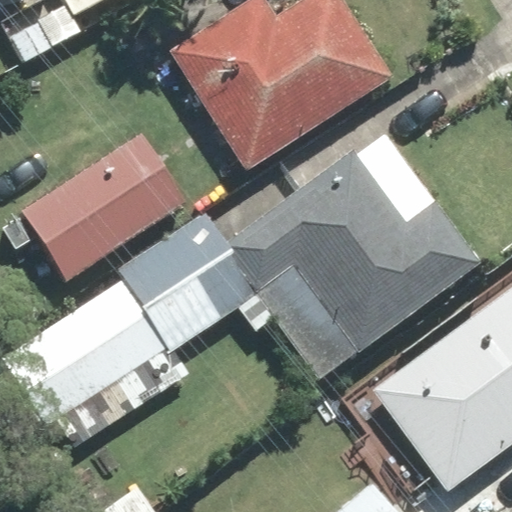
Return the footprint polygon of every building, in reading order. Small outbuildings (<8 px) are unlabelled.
[(65,0),(78,22),(117,0),(65,0)] [(273,0),(249,0),(174,48),(252,171),(403,74),(355,0),(310,0),(284,17),(273,0)] [(136,127),(15,216),(67,287),(188,198),(136,127)] [(116,271),(124,283),(42,340),(108,436),(190,380),(176,360),(263,300),(317,378),(476,268),(388,140),(231,248),(205,210),(116,271)] [(511,286),(373,395),(454,498),(511,453),(511,286)] [(403,511),(377,482),(343,511),(403,511)]
